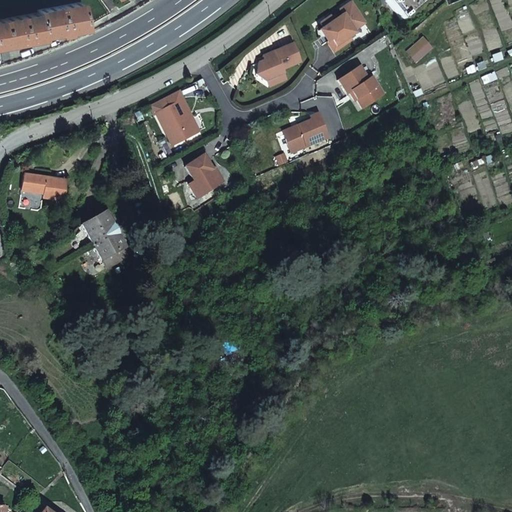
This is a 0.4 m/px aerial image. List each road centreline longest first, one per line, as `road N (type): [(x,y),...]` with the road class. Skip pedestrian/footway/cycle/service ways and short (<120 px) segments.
road 1 (trunk): [(0,106),(109,66),(217,0)]
road 2 (trunk): [(181,0),(97,49),(0,84)]
road 3 (residential): [(0,374),(61,456),(90,511)]
